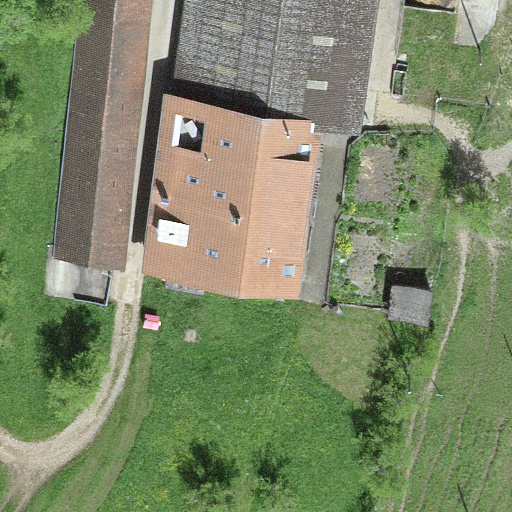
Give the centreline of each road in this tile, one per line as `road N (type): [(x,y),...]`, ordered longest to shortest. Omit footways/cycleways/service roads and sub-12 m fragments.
road 1 (track): [(162,59),(116,390),(95,438),(61,456),(0,453)]
road 2 (motorway): [(0,270),(179,511)]
